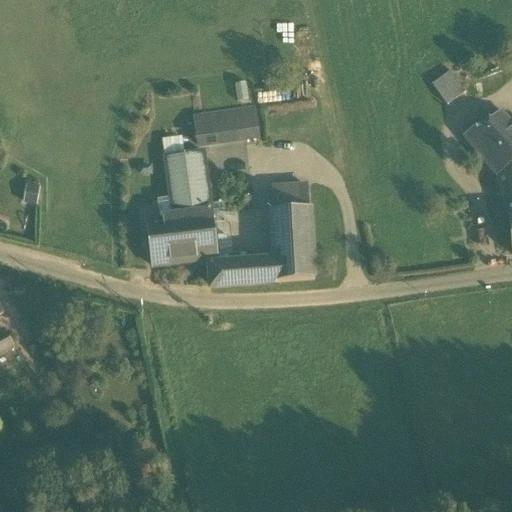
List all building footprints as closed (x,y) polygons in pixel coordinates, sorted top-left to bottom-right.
[(434,88),(450,108),(467,95),(451,74),(434,88)] [(253,114),(210,120),(214,147),(258,140),(253,114)] [(498,178),(511,167),(493,146),(511,129),(511,128),(500,114),(476,133),(474,131),(464,139),(498,178)] [(198,149),(214,147),(210,120),(195,123),(198,149)] [(511,129),(493,146),(511,167),(511,166),(511,129)] [(145,220),(152,269),(209,262),(217,261),(217,260),(211,214),(211,213),(210,207),(203,154),(164,159),(173,216),(145,220)] [(511,219),(511,166),(511,167),(498,178),(508,219),(511,219)] [(294,191),(295,210),(309,209),(308,190),(294,191)] [(272,192),(273,212),(295,210),(294,191),(272,192)] [(211,213),(211,214),(223,213),(222,205),(210,207),(211,213)] [(309,209),(295,210),(273,212),(271,212),(274,262),(275,284),(313,281),(309,209)] [(211,289),(275,284),(274,262),(228,266),(209,267),(211,289)] [(0,356),(14,347),(4,333),(0,335),(0,356)]
